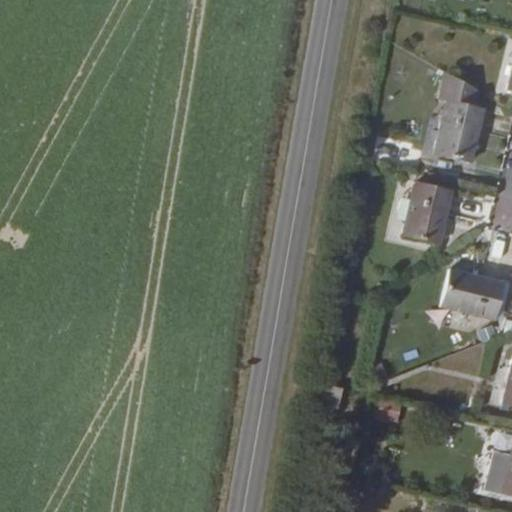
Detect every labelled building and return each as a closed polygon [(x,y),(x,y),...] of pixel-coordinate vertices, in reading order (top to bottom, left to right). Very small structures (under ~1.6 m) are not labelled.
[(483,85),(455,69),(449,98),(454,100),(441,151),(475,159),(489,109),(477,105),(483,85)] [(457,188),(421,179),(406,233),(442,243),(457,188)] [(503,282),(450,269),(441,303),(494,318),(503,282)] [(511,363),(503,399),(511,401),(511,363)] [(346,385),(329,379),(324,398),(342,402),(346,385)] [(367,419),(392,426),(398,405),(373,398),(367,419)] [(511,451),(500,494),(511,497),(511,451)]
